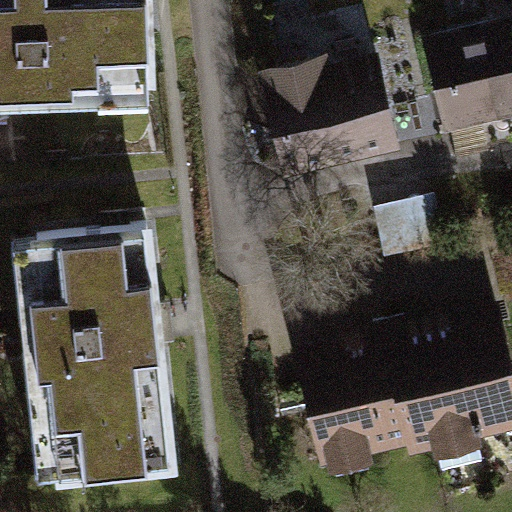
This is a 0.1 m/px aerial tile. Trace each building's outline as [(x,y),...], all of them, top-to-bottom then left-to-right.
[(153,0),(0,0),(0,90),(160,92),(153,0)] [(511,116),(511,2),(416,23),(442,133),(447,155),(481,148),(476,125),(511,116)] [(387,144),(360,41),(261,67),(288,170),(387,144)] [(147,228),(8,243),(33,480),(172,466),(158,330),(147,228)] [(511,425),(511,346),(501,292),(297,337),(305,383),(320,465),(511,425)]
